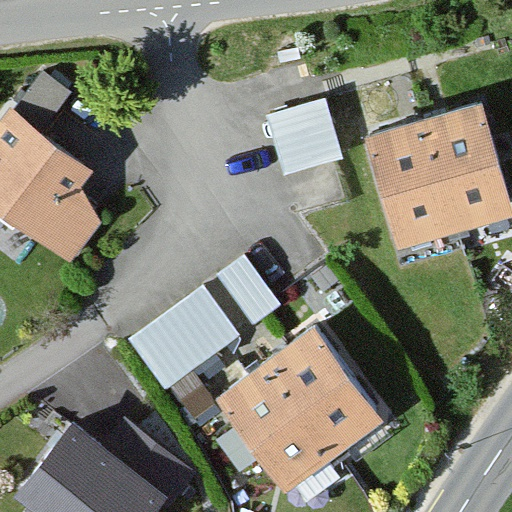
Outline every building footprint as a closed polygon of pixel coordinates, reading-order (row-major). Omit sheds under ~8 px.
[(75,88),(44,63),(0,116),(0,196),(69,252),(99,214),(78,177),(89,163),(43,126),(75,88)] [(343,150),(325,91),(265,109),(283,169),(343,150)] [(510,198),(481,94),(369,125),(399,229),(510,198)] [(246,251),(220,270),(254,316),(280,297),(246,251)] [(238,329),(204,281),(131,333),(165,381),(238,329)] [(387,401),(323,311),(216,386),(280,476),(387,401)] [(110,435),(76,408),(16,484),(32,497),(20,511),(135,511),(158,485),(168,493),(189,467),(126,416),(110,435)]
